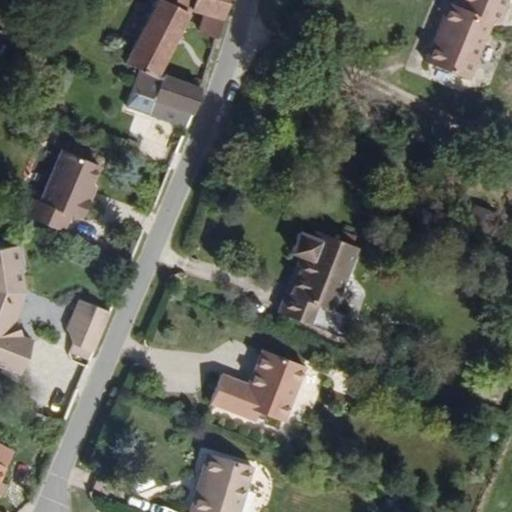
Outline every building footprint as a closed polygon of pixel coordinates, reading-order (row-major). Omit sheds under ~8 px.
[(149,70),(176,5),(183,0),(189,0),(197,3),(192,23),(211,31),(218,0),(139,0),(115,56),(138,66),(149,70)] [(485,83),(508,23),(511,23),(511,0),(469,0),(469,1),(462,4),(440,63),(485,83)] [(66,72),(73,57),(60,50),(53,66),(66,72)] [(187,110),(197,85),(157,66),(155,73),(149,70),(138,66),(131,84),(151,92),(145,108),(173,119),(179,106),(187,110)] [(78,194),(85,177),(91,159),(56,145),(35,196),(27,193),(19,213),(57,229),(64,211),(70,213),(71,210),(77,211),(83,196),(78,194)] [(83,196),(107,185),(85,177),(78,194),(83,196)] [(350,313),(374,252),(328,235),(326,241),(315,237),(307,257),(319,261),(308,295),(301,292),(291,317),(357,341),(366,319),(350,313)] [(11,320),(20,293),(22,242),(0,241),(0,366),(14,373),(30,340),(19,336),(11,320)] [(92,340),(105,310),(74,298),(61,330),(92,340)] [(84,358),(92,340),(61,330),(70,342),(66,351),(84,358)] [(298,428),(321,372),(274,354),(260,389),(234,380),(222,410),(268,428),(272,418),(298,428)] [(9,475),(20,445),(0,438),(0,498),(2,491),(10,494),(16,477),(9,475)] [(252,511),(265,474),(218,458),(197,511),(252,511)]
